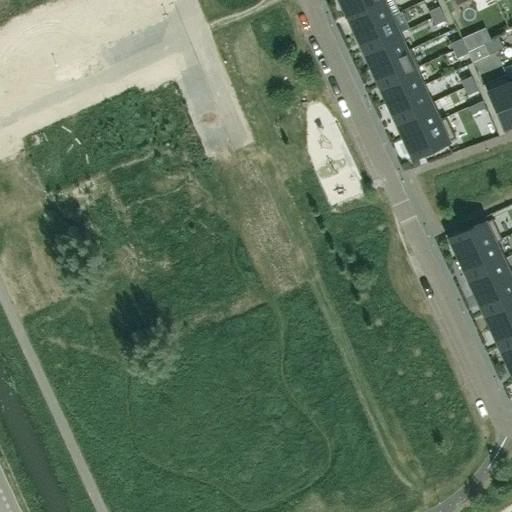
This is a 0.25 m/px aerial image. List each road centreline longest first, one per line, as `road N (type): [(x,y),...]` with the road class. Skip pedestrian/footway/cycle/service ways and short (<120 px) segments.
road 1 (residential): [(306,0),(511,433)]
road 2 (residential): [(202,31),(0,124)]
road 3 (residential): [(0,53),(115,0)]
